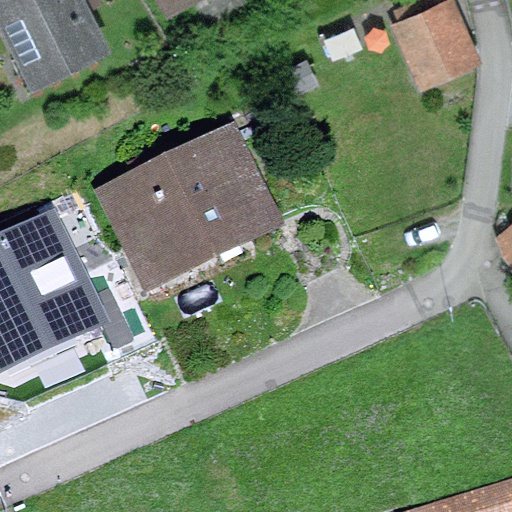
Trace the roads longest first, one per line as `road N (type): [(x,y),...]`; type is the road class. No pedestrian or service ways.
road 1 (residential): [(0,488),(472,266)]
road 2 (residential): [(472,266),(499,52),(488,0)]
